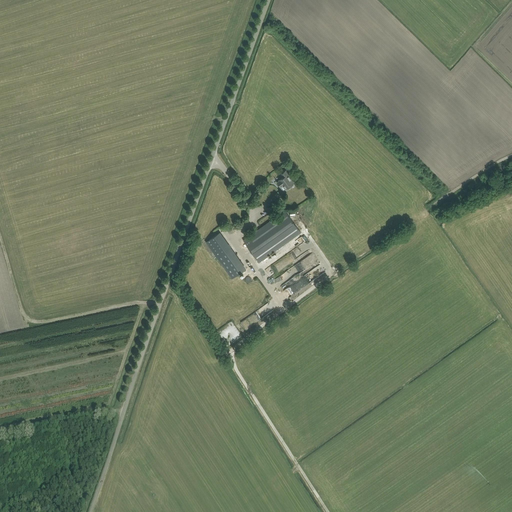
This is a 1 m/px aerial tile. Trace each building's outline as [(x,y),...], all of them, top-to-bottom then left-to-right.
[(280,180),(277,182),(279,185),(282,183),(286,188),(290,185),(291,186),(293,184),(293,183),(294,183),(288,175),(289,174),(286,169),(280,174),(281,173),(284,176),(279,179),(280,180)] [(305,192),(297,198),(300,202),(308,196),(305,192)] [(301,232),(288,214),(285,210),(243,240),(259,262),(301,232)] [(244,269),(222,237),(219,233),(206,242),(232,278),(244,269)] [(292,253),(275,266),(279,272),(296,259),(292,253)] [(305,285),(311,284),(309,277),(303,278),(305,285)] [(293,295),(302,289),(297,282),(288,288),(293,295)]
